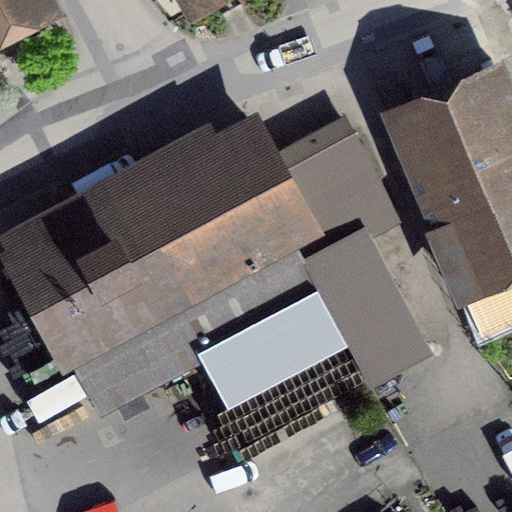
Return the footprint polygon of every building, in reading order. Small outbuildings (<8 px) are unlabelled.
[(0,0),(0,42),(56,14),(48,0),(0,0)] [(185,0),(192,10),(208,0),(185,0)] [(415,177),(463,292),(511,271),(511,138),(486,78),(406,113),(431,171),(415,177)] [(310,226),(289,237),(317,289),(318,291),(338,280),(407,243),(343,124),(274,160),(310,226)] [(106,402),(199,352),(317,289),(289,237),(310,226),(274,160),(256,127),(217,148),(7,260),(60,358),(78,349),(106,402)] [(318,291),(317,289),(199,352),(228,407),(347,343),(318,291)]
